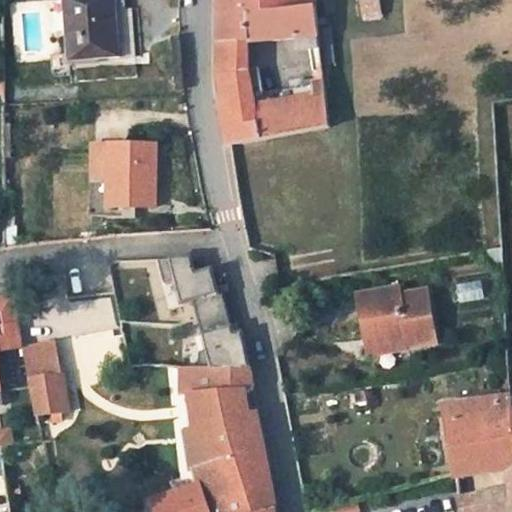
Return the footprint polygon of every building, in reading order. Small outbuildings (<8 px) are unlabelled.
[(67,0),(73,56),(55,58),(57,76),(76,74),(75,61),(124,57),(119,0),(67,0)] [(222,0),(223,50),(257,46),(256,20),(319,13),(317,0),(222,0)] [(386,23),(382,0),(363,0),(367,29),(377,28),(376,24),(386,23)] [(257,46),(262,48),(271,50),(322,46),(319,13),(256,20),(257,46)] [(222,72),(265,71),(262,48),(257,46),(223,50),(222,72)] [(303,115),(269,119),(257,121),(254,86),(266,86),(265,71),(222,72),(222,85),(225,108),(219,110),(219,111),(227,157),(233,156),(317,141),(315,124),(304,126),(303,115)] [(257,121),(269,119),(266,86),(254,86),(257,121)] [(156,209),(158,147),(113,144),(113,146),(111,176),(111,184),(93,183),(92,205),(110,206),(156,209)] [(111,176),(113,146),(96,145),(95,175),(111,176)] [(135,331),(180,329),(184,317),(182,292),(129,298),(135,331)] [(399,301),(398,293),(358,300),(368,362),(434,350),(426,296),(399,301)] [(30,351),(26,335),(19,301),(0,305),(0,397),(9,395),(1,357),(30,351)] [(197,314),(198,317),(212,313),(210,308),(205,310),(203,306),(201,306),(199,308),(198,310),(197,312),(197,314)] [(72,333),(70,311),(48,313),(50,335),(72,333)] [(173,373),(186,374),(187,347),(162,347),(161,373),(173,373)] [(205,490),(159,504),(161,511),(279,511),(271,471),(258,421),(249,421),(245,404),(255,399),(252,380),(186,374),(173,373),(173,380),(184,380),(184,400),(194,401),(198,421),(193,422),(196,434),(191,435),(198,470),(205,490)] [(71,416),(65,381),(37,385),(45,421),(71,416)] [(484,460),(486,473),(510,469),(511,488),(461,500),(462,511),(511,511),(511,395),(500,396),(500,391),(444,400),(455,464),(484,460)] [(0,412),(12,410),(9,395),(0,397),(0,412)] [(463,476),(486,473),(484,460),(455,464),(456,473),(463,472),(463,476)]
